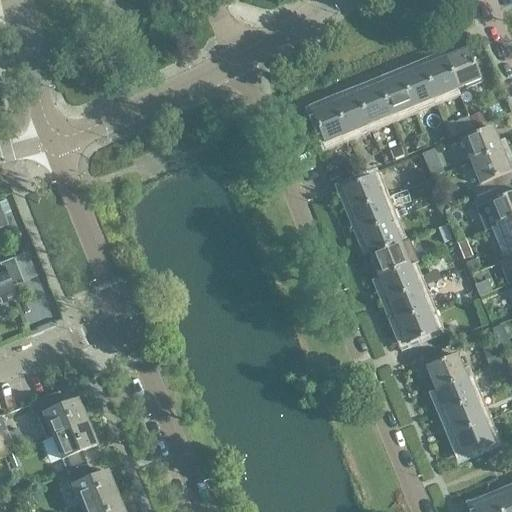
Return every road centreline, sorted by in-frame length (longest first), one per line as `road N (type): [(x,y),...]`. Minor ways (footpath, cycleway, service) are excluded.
road 1 (residential): [(419,511),(241,64)]
road 2 (residential): [(198,511),(127,319)]
road 3 (residential): [(54,142),(241,64)]
road 4 (residential): [(127,319),(54,142)]
road 5 (residential): [(54,142),(17,0)]
road 6 (residential): [(0,370),(127,319)]
